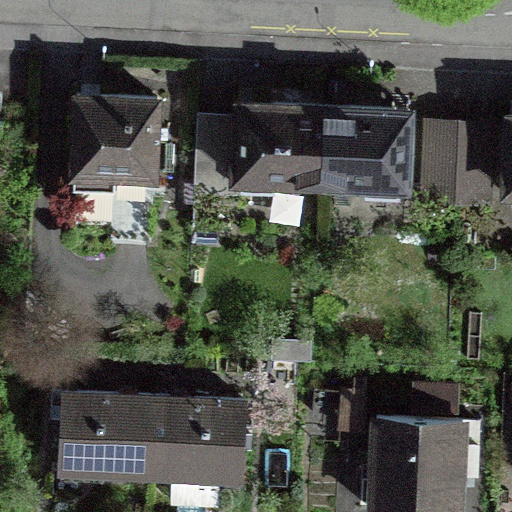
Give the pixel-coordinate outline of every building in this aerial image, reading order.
[(109,240),(152,241),(153,194),(165,195),(165,183),(158,182),(159,140),(167,140),(168,125),(162,124),(163,87),(71,84),(68,172),(75,172),(73,219),(110,220),(109,240)] [(275,187),(276,179),(365,182),(364,191),(400,192),(400,185),(413,185),(417,96),(400,95),(250,90),(232,89),(231,109),(228,177),(233,177),(240,177),(240,186),(275,187)] [(511,103),(502,103),(500,190),(511,191),(511,200),(511,199),(511,103)] [(228,177),(231,109),(197,108),(195,180),(233,181),(233,177),(228,177)] [(421,182),(452,183),(452,202),(484,202),(486,115),(472,114),(441,113),(423,113),(421,182)] [(273,358),(312,357),(312,335),(273,335),(273,358)] [(339,427),(366,428),(368,373),(354,372),(354,384),(340,384),(339,427)] [(440,511),(460,511),(466,511),(468,472),(479,472),(481,416),(470,416),(470,412),(459,411),(460,377),(412,375),(411,409),(370,408),(366,508),(390,509),(390,511),(440,511)] [(57,468),(148,471),(151,383),(60,380),(60,388),(52,388),(51,420),(59,420),(57,468)] [(246,387),(151,383),(148,471),(172,472),(171,501),(220,503),(221,474),(243,475),(246,387)]
